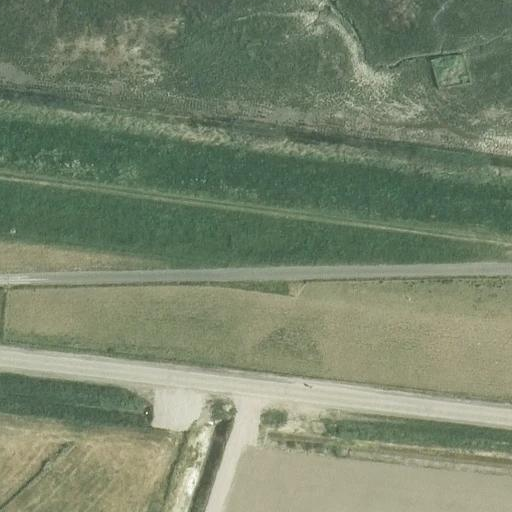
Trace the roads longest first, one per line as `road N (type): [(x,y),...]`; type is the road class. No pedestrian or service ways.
road 1 (track): [(511,240),(0,174)]
road 2 (unclassified): [(511,417),(0,357)]
